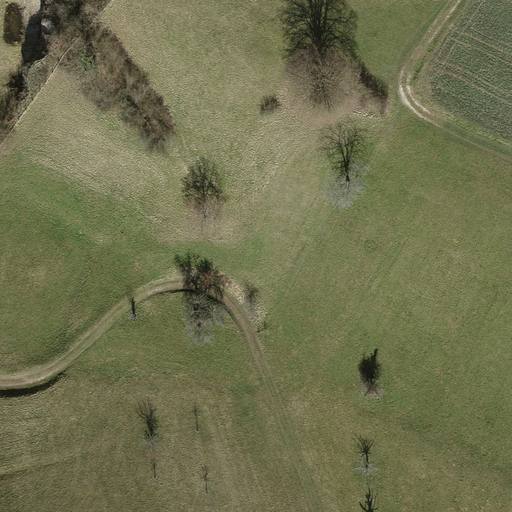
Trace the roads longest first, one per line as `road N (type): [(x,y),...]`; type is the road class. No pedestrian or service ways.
road 1 (track): [(0,382),(46,369),(127,296),(164,282),(212,286),(252,335)]
road 2 (track): [(317,511),(252,335)]
